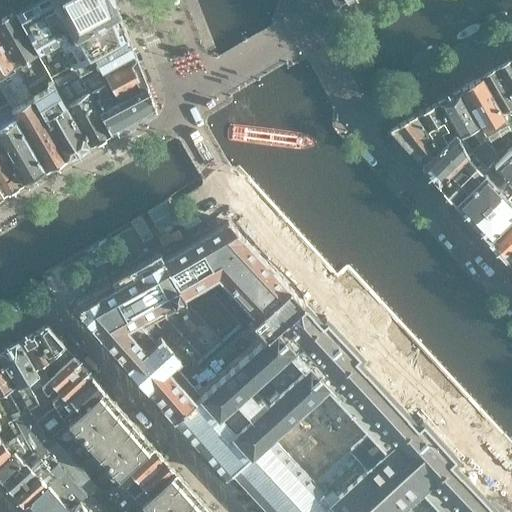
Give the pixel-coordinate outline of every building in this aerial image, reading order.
[(127,35),(120,17),(118,11),(114,0),(33,0),(15,10),(32,41),(51,76),(72,64),(127,35)] [(51,76),(32,41),(15,10),(0,18),(0,37),(29,88),(51,76)] [(103,70),(134,53),(127,35),(72,64),(74,69),(78,74),(88,69),(88,67),(97,62),(102,71),(103,70)] [(33,96),(29,88),(0,37),(0,88),(17,118),(45,167),(67,155),(33,96)] [(145,83),(142,75),(134,53),(103,70),(107,77),(100,80),(99,77),(84,85),(97,109),(145,83)] [(511,65),(509,60),(495,68),(511,96),(511,65)] [(511,104),(511,96),(495,68),(481,76),(509,125),(511,122),(511,109),(510,106),(511,104)] [(97,109),(84,85),(78,74),(74,69),(54,81),(88,143),(110,131),(97,109)] [(510,128),(509,125),(481,76),(459,89),(486,137),(488,140),(491,139),(510,128)] [(88,143),(54,81),(52,78),(47,81),(47,83),(49,87),(33,96),(67,155),(88,143)] [(110,131),(155,107),(145,83),(97,109),(110,131)] [(486,137),(459,89),(437,101),(456,133),(457,135),(472,126),(481,141),(486,137)] [(456,133),(437,101),(415,114),(438,148),(456,133)] [(438,148),(415,114),(389,129),(389,130),(420,163),(438,148)] [(45,167),(17,118),(1,126),(0,123),(0,139),(23,181),(45,167)] [(438,183),(468,154),(460,140),(457,135),(456,133),(438,148),(420,163),(438,183)] [(455,201),(498,159),(495,154),(492,150),(494,148),(491,139),(488,140),(486,137),(481,141),(477,145),(468,154),(438,183),(455,201)] [(477,145),(475,141),(471,144),(467,137),(460,140),(468,154),(477,145)] [(23,181),(0,139),(0,189),(2,193),(23,181)] [(498,159),(510,147),(506,143),(495,154),(498,159)] [(511,145),(510,147),(498,159),(455,201),(506,257),(511,251),(511,145)] [(497,511),(450,461),(456,455),(421,417),(416,422),(408,414),(364,367),(356,358),(361,354),(325,316),(321,320),(312,311),(313,311),(304,303),(227,221),(163,259),(162,258),(139,272),(118,284),(97,296),(80,305),(79,311),(92,326),(101,336),(100,336),(113,351),(114,351),(161,403),(160,404),(174,419),(175,420),(192,439),(227,478),(233,472),(270,511),(497,511)] [(64,345),(46,324),(33,332),(49,359),(64,345)] [(49,359),(33,332),(18,340),(37,373),(35,374),(42,385),(57,371),(52,364),(44,368),(42,364),(49,359)] [(26,379),(35,374),(37,373),(18,340),(0,350),(0,358),(19,392),(30,409),(33,415),(42,409),(26,379)] [(57,371),(73,355),(64,345),(49,359),(52,364),(57,371)] [(57,408),(91,376),(73,355),(57,371),(42,385),(47,392),(55,385),(59,391),(51,399),(55,406),(57,408)] [(19,392),(0,358),(0,392),(5,390),(9,397),(19,392)] [(104,390),(91,376),(57,408),(63,415),(76,404),(81,410),(104,390)] [(211,511),(175,471),(153,446),(104,390),(81,410),(65,424),(143,511),(211,511)] [(63,415),(57,408),(55,406),(36,421),(47,440),(52,436),(65,424),(63,415)] [(96,487),(52,436),(47,440),(36,421),(33,415),(30,409),(14,418),(22,432),(26,440),(32,450),(34,450),(40,457),(45,463),(50,468),(57,476),(47,484),(24,505),(29,511),(66,511),(83,498),(96,487)] [(0,459),(20,443),(16,435),(8,421),(0,425),(0,427),(9,441),(5,444),(0,438),(0,459)] [(26,440),(22,432),(16,435),(20,443),(21,443),(26,440)] [(1,480),(24,461),(19,455),(25,451),(21,443),(20,443),(0,459),(0,478),(1,480)] [(11,491),(45,463),(40,457),(30,466),(25,460),(24,461),(1,480),(11,491)] [(47,484),(40,476),(50,468),(45,463),(11,491),(24,505),(47,484)] [(94,511),(83,498),(66,511),(94,511)]
